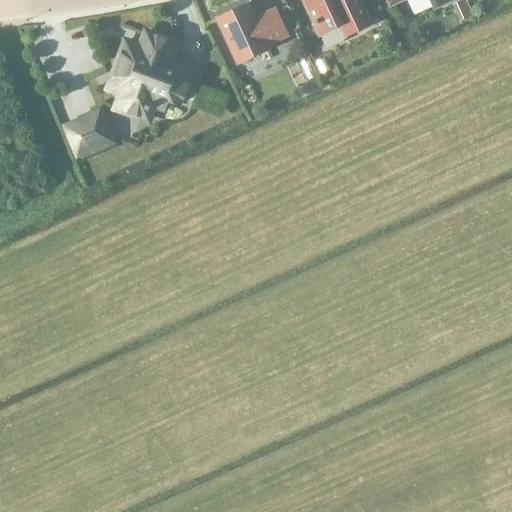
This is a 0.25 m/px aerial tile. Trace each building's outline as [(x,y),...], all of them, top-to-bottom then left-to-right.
[(319,36),(339,27),(344,38),(369,26),(357,0),(343,0),(342,1),(341,0),(302,0),(312,22),(311,23),(313,27),(314,26),(319,36)] [(386,0),(389,6),(401,0),(430,0),(434,8),(452,0),(386,0)] [(215,19),(236,65),(268,50),(266,46),(286,37),(274,10),(254,20),(247,5),(215,19)] [(124,42),(107,90),(120,95),(114,110),(142,120),(151,124),(155,112),(163,115),(167,105),(168,105),(170,99),(176,101),(185,105),(199,66),(177,57),(182,47),(170,42),(145,33),(139,48),(124,42)] [(100,108),(76,118),(92,155),(115,145),(100,108)]
